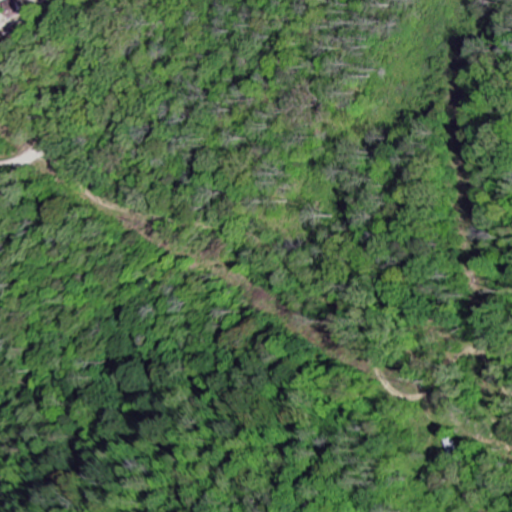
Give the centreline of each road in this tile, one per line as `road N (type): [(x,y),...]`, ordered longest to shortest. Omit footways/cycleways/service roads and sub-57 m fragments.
road 1 (residential): [(241,298),(0,186)]
road 2 (residential): [(102,0),(70,96),(42,141),(24,157),(0,161)]
